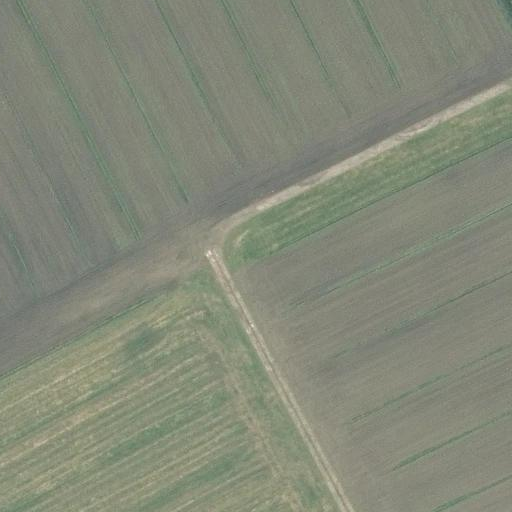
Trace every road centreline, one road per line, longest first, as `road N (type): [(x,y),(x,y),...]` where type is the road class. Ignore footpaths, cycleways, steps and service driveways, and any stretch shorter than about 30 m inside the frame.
road 1 (track): [(210,253),(221,227),(511,78)]
road 2 (track): [(347,511),(210,253)]
road 3 (track): [(0,362),(210,253)]
